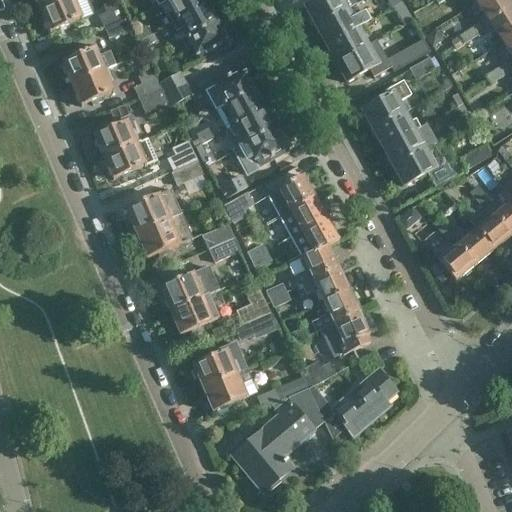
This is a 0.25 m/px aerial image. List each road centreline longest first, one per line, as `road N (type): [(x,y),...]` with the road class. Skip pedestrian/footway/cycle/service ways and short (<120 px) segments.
road 1 (residential): [(215,511),(0,20)]
road 2 (residential): [(470,373),(252,0)]
road 3 (residential): [(331,511),(437,415)]
